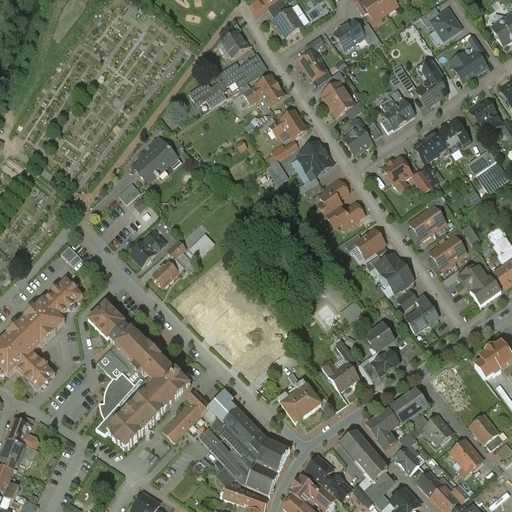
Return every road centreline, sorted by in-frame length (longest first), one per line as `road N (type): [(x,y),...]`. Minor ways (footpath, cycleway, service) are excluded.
road 1 (residential): [(307,453),(77,231)]
road 2 (residential): [(470,339),(352,173)]
road 3 (residential): [(498,71),(352,173)]
road 4 (residential): [(352,173),(278,60)]
road 5 (residential): [(417,375),(494,471)]
road 6 (residential): [(353,419),(433,511)]
